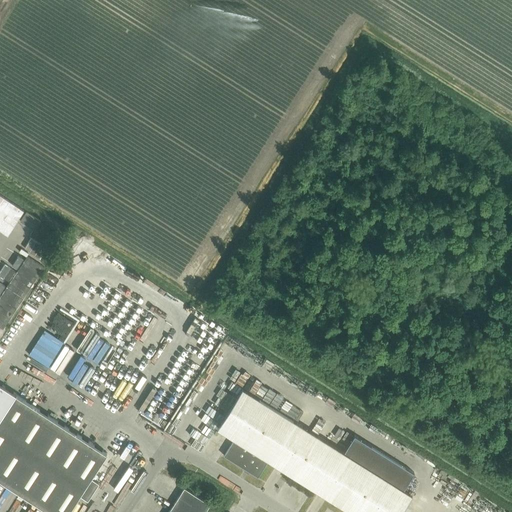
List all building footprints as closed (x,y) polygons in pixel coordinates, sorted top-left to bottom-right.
[(84,286),(76,298),(83,303),(91,290),(84,286)] [(271,363),(264,374),(274,380),(281,369),(271,363)] [(0,383),(0,480),(49,511),(68,511),(79,496),(87,501),(99,484),(90,478),(107,453),(15,394),(0,383)] [(354,435),(343,452),(242,388),(217,428),(234,439),(223,456),(258,477),(268,460),(350,511),(401,511),(412,495),(403,490),(414,473),(354,435)] [(109,425),(100,444),(106,447),(113,434),(115,429),(109,425)] [(329,431),(324,429),(321,434),(333,441),(340,429),(332,425),(329,431)] [(102,464),(109,469),(122,450),(115,445),(102,464)] [(132,461),(126,470),(130,472),(135,463),(132,461)] [(123,484),(127,475),(123,473),(119,482),(123,484)] [(461,487),(456,497),(461,499),(466,489),(461,487)] [(205,511),(210,505),(184,488),(168,511),(205,511)]
